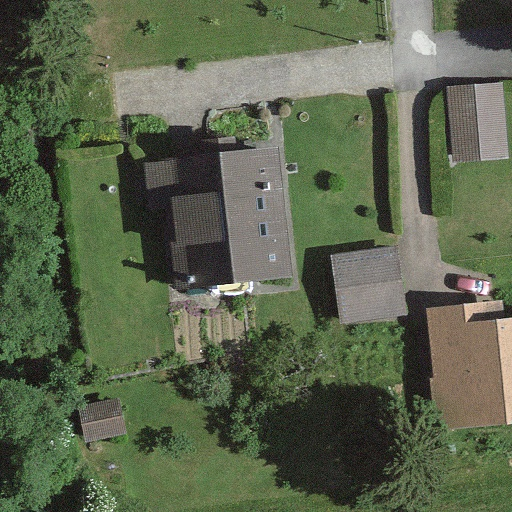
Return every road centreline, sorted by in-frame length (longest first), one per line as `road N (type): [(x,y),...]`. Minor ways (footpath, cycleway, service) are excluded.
road 1 (unknown): [(116,91),(403,58)]
road 2 (residential): [(398,0),(414,175)]
